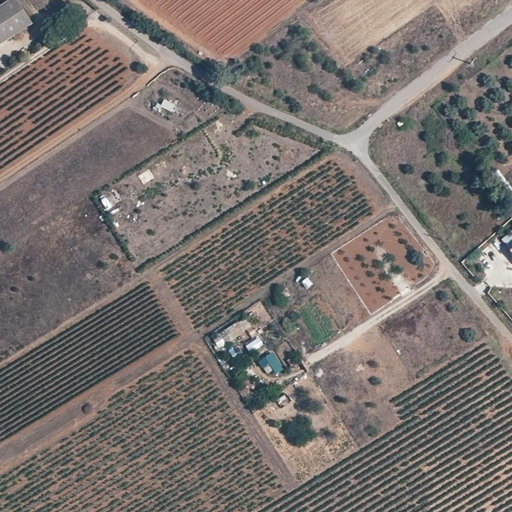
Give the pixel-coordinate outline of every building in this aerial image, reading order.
[(0,43),(32,22),(17,0),(11,0),(0,7),(0,43)] [(161,107),(172,112),(176,104),(165,99),(161,107)] [(149,169),(138,175),(143,184),(154,177),(149,169)] [(509,248),(511,246),(511,230),(502,240),(509,248)] [(308,277),(300,282),(304,289),(313,284),(308,277)] [(217,346),(252,330),(247,319),(212,335),(217,346)] [(258,362),(269,377),(284,367),(273,352),(258,362)] [(286,395),(278,401),(283,407),(291,401),(286,395)]
